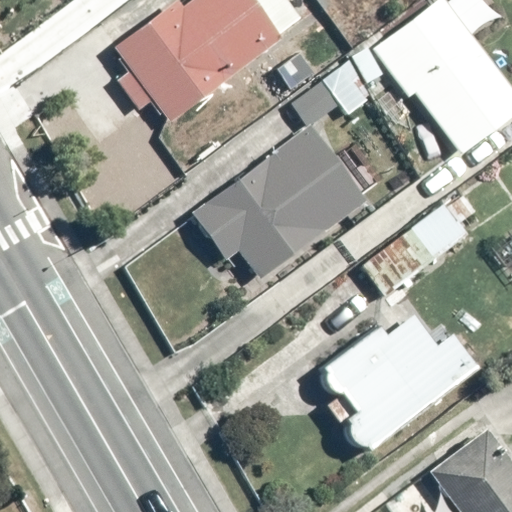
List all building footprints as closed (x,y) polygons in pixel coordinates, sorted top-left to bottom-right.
[(190,0),(114,57),(127,75),(117,83),(145,120),(155,112),(166,127),(305,23),(304,21),(302,19),(287,0),(190,0)] [(501,0),(464,0),(453,9),(446,0),(434,0),(368,51),(407,103),(415,97),(462,159),(511,121),(511,86),(476,40),(511,13),(501,0)] [(335,15),(300,38),(318,66),(354,42),(335,15)] [(369,103),(344,60),(317,76),(343,119),(369,103)] [(370,197),(312,123),(192,217),(230,264),(242,254),(263,281),(370,197)] [(458,224),(472,213),(456,192),(360,266),(385,299),(467,236),(458,224)] [(427,349),(399,315),(374,335),(367,326),(311,372),(347,417),(335,427),(358,455),(466,369),(441,338),(427,349)] [(511,511),(511,451),(492,425),(427,474),(455,511),(511,511)]
